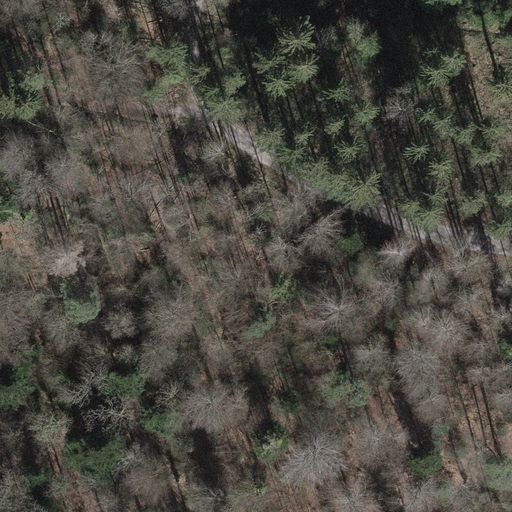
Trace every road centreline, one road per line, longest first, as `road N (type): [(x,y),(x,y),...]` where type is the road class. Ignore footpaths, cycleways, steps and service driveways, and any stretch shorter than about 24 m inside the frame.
road 1 (track): [(188,112),(225,124),(305,180),(440,239),(511,241)]
road 2 (track): [(188,112),(0,87)]
